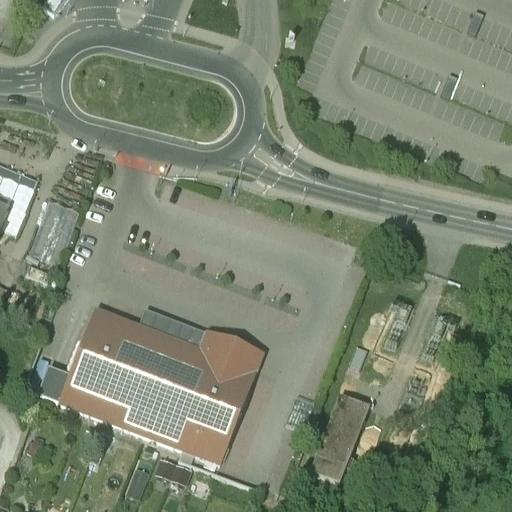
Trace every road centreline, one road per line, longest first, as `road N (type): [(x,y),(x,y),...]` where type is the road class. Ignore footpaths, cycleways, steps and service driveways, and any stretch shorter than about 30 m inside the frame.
road 1 (tertiary): [(252,131),(256,102),(242,77),(122,41),(93,38),(69,49),(53,87)]
road 2 (tertiary): [(305,181),(511,232)]
road 3 (tertiary): [(53,87),(59,112),(79,131),(185,160),(228,160)]
